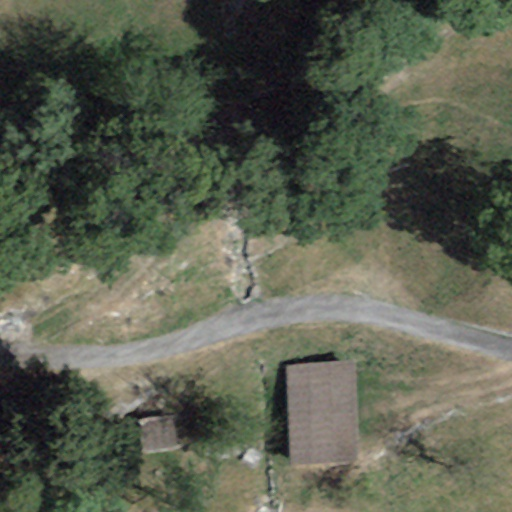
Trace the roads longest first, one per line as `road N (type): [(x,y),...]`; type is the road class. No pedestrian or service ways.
road 1 (track): [(0,356),(81,313),(215,168),(243,152),(302,142),(358,112),(455,27),(511,23)]
road 2 (unclassified): [(0,361),(135,361),(314,309),(368,312),(511,348)]
